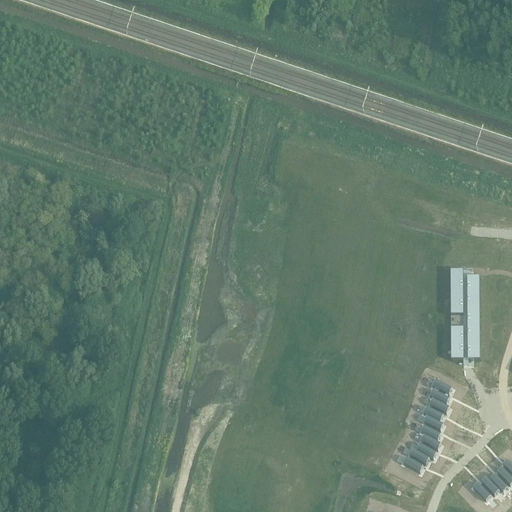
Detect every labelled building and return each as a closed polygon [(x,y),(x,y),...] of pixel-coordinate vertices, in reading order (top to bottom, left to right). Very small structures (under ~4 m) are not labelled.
[(463,273),(451,273),(451,363),(464,363),(463,273)] [(480,279),(468,279),(468,363),(481,363),(480,279)] [(436,382),(433,388),(449,397),(453,391),(436,382)] [(433,392),(430,398),(447,407),(450,401),(433,392)] [(433,401),(430,407),(447,416),(450,410),(433,401)] [(427,409),(424,415),(440,424),(444,418),(427,409)] [(427,418),(424,424),(441,433),(444,427),(427,418)] [(424,428),(421,434),(438,443),(441,437),(424,428)] [(424,437),(421,443),(438,452),(441,446),(424,437)] [(420,446),(417,452),(433,461),(437,454),(420,446)] [(413,451),(409,457),(426,466),(430,460),(413,451)] [(406,459),(403,465),(420,474),(423,468),(406,459)] [(511,464),(508,461),(503,466),(511,475),(511,464)] [(511,479),(502,469),(497,474),(510,488),(511,486),(511,479)] [(495,477),(490,481),(504,495),(508,490),(495,477)] [(487,479),(482,484),(495,498),(500,493),(487,479)] [(478,485),(473,490),(486,504),(491,499),(478,485)]
